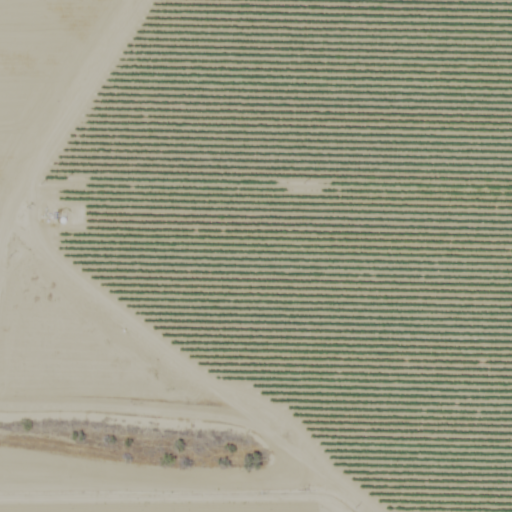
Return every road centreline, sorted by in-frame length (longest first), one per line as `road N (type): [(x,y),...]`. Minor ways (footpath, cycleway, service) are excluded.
road 1 (residential): [(392,511),(263,400),(41,238)]
road 2 (residential): [(0,322),(41,238),(37,229),(167,0)]
